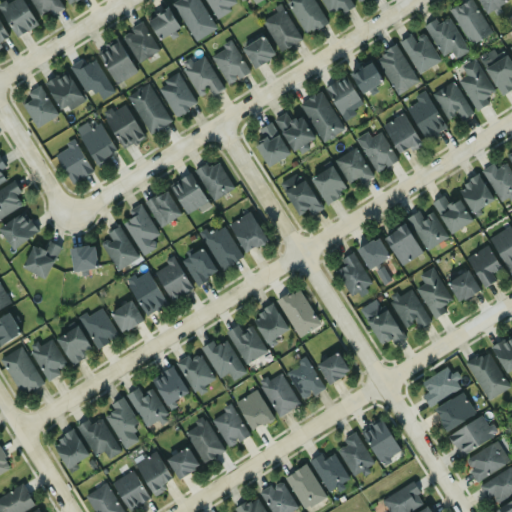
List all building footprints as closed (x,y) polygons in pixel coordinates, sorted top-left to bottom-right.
[(34,25),(21,0),(6,0),(0,3),(0,10),(14,36),(34,25)] [(62,8),(57,0),(29,0),(37,14),(46,9),(50,15),(62,8)] [(215,30),(197,0),(174,0),(171,2),(194,42),(215,30)] [(236,6),(232,0),(203,0),(214,19),(236,6)] [(325,22),(312,0),(283,0),(304,34),(325,22)] [(319,0),(330,18),(351,6),(347,0),(319,0)] [(464,0),(449,9),(468,45),(490,33),(471,0),(464,0)] [(476,0),(485,13),(505,1),(504,0),(476,0)] [(145,21),(157,40),(178,28),(166,8),(145,21)] [(260,22),(280,51),(300,38),(280,9),(260,22)] [(454,58),(467,51),(447,16),(438,22),(435,18),(424,25),(442,56),(450,51),(454,58)] [(137,63),(157,49),(140,22),(119,36),(137,63)] [(399,41),(417,73),(439,61),(423,33),(413,39),(411,35),(399,41)] [(241,47),(250,68),(273,58),(263,37),(241,47)] [(115,84),(135,72),(116,41),(96,53),(115,84)] [(248,72),(230,42),(209,55),(226,84),(248,72)] [(398,95),(418,81),(393,45),(373,58),(398,95)] [(69,66),(87,96),(95,92),(100,100),(113,93),(90,54),(69,66)] [(500,94),(511,86),(511,66),(504,54),(483,68),(500,94)] [(221,89),(203,56),(181,69),(196,95),(206,89),(210,96),(221,89)] [(484,98),(494,92),(472,61),(461,68),(466,75),(457,82),(476,110),(487,103),(484,98)] [(381,82),(370,63),(349,74),(360,94),(381,82)] [(42,85),(59,110),(79,96),(62,71),(42,85)] [(155,87),(173,117),(195,104),(176,73),(155,87)] [(323,87),(339,116),(360,104),(344,76),(323,87)] [(472,113),(451,81),(431,95),(447,119),(455,113),(460,121),(472,113)] [(148,134),(169,121),(147,84),(126,96),(148,134)] [(31,100),(21,105),(35,127),(56,115),(38,86),(26,93),(31,100)] [(320,142),(342,130),(321,91),(299,102),(320,142)] [(405,107),(425,141),(445,129),(425,95),(405,107)] [(142,137),(122,104),(102,116),(122,149),(142,137)] [(312,140),(300,115),(290,120),(286,112),(274,118),(290,151),(312,140)] [(419,144),(402,113),(381,125),(398,156),(419,144)] [(266,167),(288,154),(269,122),(259,129),(264,138),(253,145),(266,167)] [(95,166),(116,153),(98,123),(77,136),(95,166)] [(374,172),(395,161),(380,133),(359,144),(374,172)] [(67,184),(89,174),(76,141),(53,151),(67,184)] [(359,183),(371,176),(354,148),(334,160),(347,182),(356,177),(359,183)] [(232,189),(216,160),(195,171),(211,200),(232,189)] [(495,167),(492,163),(481,170),(499,201),(511,193),(511,175),(504,161),(495,167)] [(309,178),(324,205),(346,192),(331,166),(309,178)] [(205,202),(189,173),(168,185),(184,213),(205,202)] [(455,189),(473,213),(493,198),(474,174),(455,189)] [(320,209),(301,177),(289,185),(286,180),(279,184),(297,215),(306,210),(309,215),(320,209)] [(0,217),(20,207),(14,195),(19,193),(14,181),(0,188),(0,217)] [(143,202),(158,227),(179,214),(164,189),(143,202)] [(459,199),(446,204),(443,196),(432,200),(446,233),(469,223),(459,199)] [(157,234),(138,204),(127,211),(130,217),(121,223),(142,256),(155,247),(150,239),(157,234)] [(430,212),(422,217),(417,211),(405,218),(426,250),(446,237),(430,212)] [(36,233),(24,212),(0,225),(0,235),(8,250),(36,233)] [(228,223),(242,253),(264,242),(250,212),(228,223)] [(241,257),(220,224),(200,237),(221,269),(241,257)] [(114,270),(136,259),(118,225),(106,232),(110,239),(101,244),(114,270)] [(383,237),(400,265),(420,252),(404,225),(383,237)] [(487,240),(508,271),(511,268),(511,232),(508,226),(487,240)] [(366,269),(388,258),(377,238),(355,249),(366,269)] [(32,245),(20,267),(41,279),(59,248),(47,241),(42,250),(32,245)] [(67,249),(72,272),(96,267),(91,244),(67,249)] [(503,274),(485,245),(465,258),(483,287),(503,274)] [(180,260),(195,285),(216,273),(201,248),(180,260)] [(343,266),(335,270),(348,296),(369,284),(353,252),(339,259),(343,266)] [(191,287),(172,258),(151,272),(171,301),(191,287)] [(372,271),(381,286),(390,280),(381,266),(372,271)] [(415,288),(433,318),(445,310),(443,307),(451,302),(431,268),(419,275),(423,283),(415,288)] [(478,290),(466,270),(445,283),(457,302),(478,290)] [(165,305),(147,271),(126,282),(144,316),(165,305)] [(0,307),(9,303),(0,285),(0,307)] [(298,337),(319,325),(297,288),(276,301),(298,337)] [(409,288),(388,301),(403,326),(412,321),(417,329),(429,321),(409,288)] [(118,332),(140,321),(129,301),(108,312),(118,332)] [(287,331),(272,304),(250,316),(264,343),(287,331)] [(117,335),(97,305),(77,318),(96,348),(117,335)] [(393,344),(403,337),(383,308),(364,320),(380,344),(389,339),(393,344)] [(0,345),(19,333),(5,313),(0,316),(0,345)] [(249,325),(241,330),(237,324),(225,332),(245,364),(265,351),(249,325)] [(91,350),(74,326),(54,340),(70,364),(91,350)] [(511,369),(511,339),(509,335),(490,348),(506,373),(511,369)] [(45,379),(66,367),(49,339),(29,350),(45,379)] [(223,340),(215,345),(211,339),(199,347),(220,378),(227,374),(232,381),(245,372),(223,340)] [(0,360),(20,395),(41,383),(20,347),(0,358),(0,360)] [(193,392),(213,379),(195,350),(175,362),(193,392)] [(487,400),(508,387),(486,350),(464,363),(487,400)] [(327,384),(348,371),(335,352),(315,365),(327,384)] [(299,400),(321,390),(307,359),(285,369),(299,400)] [(187,394),(171,366),(150,378),(166,406),(187,394)] [(459,385),(444,366),(421,385),(427,392),(421,396),(430,407),(459,385)] [(297,405),(280,372),(259,384),(276,416),(297,405)] [(149,388),(140,393),(137,387),(125,394),(144,427),(165,415),(149,388)] [(271,419),(255,390),(234,401),(250,430),(271,419)] [(474,412),(460,391),(432,411),(446,431),(474,412)] [(137,440),(131,431),(139,426),(122,399),(101,412),(123,448),(137,440)] [(248,434),(229,405),(208,418),(227,447),(248,434)] [(447,436),(460,456),(494,434),(481,414),(447,436)] [(119,452),(99,417),(90,423),(87,419),(75,426),(93,456),(102,451),(106,459),(119,452)] [(222,450),(204,419),(183,430),(201,462),(222,450)] [(359,433),(380,463),(399,450),(378,419),(359,433)] [(86,458),(73,431),(50,442),(64,469),(86,458)] [(344,444),(338,447),(349,475),(371,466),(357,432),(342,438),(344,444)] [(504,463),(490,443),(463,461),(477,481),(504,463)] [(164,459),(176,479),(197,466),(185,447),(164,459)] [(151,495),(172,482),(153,451),(132,463),(151,495)] [(0,472),(9,467),(0,452),(0,472)] [(348,479),(332,453),(323,459),(319,453),(308,461),(328,492),(348,479)] [(283,478),(305,509),(325,495),(303,464),(283,478)] [(511,492),(511,470),(509,466),(479,485),(493,505),(511,492)] [(147,498),(130,469),(109,481),(127,510),(147,498)] [(260,490),(270,511),(297,511),(281,480),(260,490)] [(93,511),(122,511),(104,483),(83,496),(93,511)] [(21,511),(33,506),(22,484),(0,495),(0,511),(21,511)] [(408,511),(422,507),(414,484),(381,495),(386,511),(408,511)] [(236,511),(264,511),(255,496),(234,507),(236,511)] [(511,511),(511,499),(494,510),(495,511),(511,511)]
